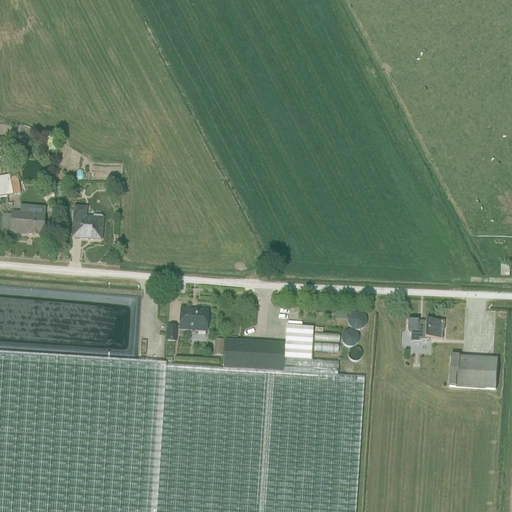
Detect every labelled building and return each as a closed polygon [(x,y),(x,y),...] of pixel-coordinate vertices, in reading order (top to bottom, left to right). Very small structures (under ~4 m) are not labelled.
[(0,248),(1,248),(0,241),(0,196),(17,193),(14,174),(0,175),(0,248)] [(73,207),(71,240),(102,243),(104,219),(87,217),(87,208),(73,207)] [(1,217),(0,228),(0,233),(43,238),(45,216),(13,213),(12,218),(1,217)] [(329,318),(340,318),(341,307),(330,306),(329,318)] [(178,331),(208,332),(209,308),(179,307),(178,331)] [(358,329),(360,313),(344,311),(341,326),(358,329)] [(407,340),(441,341),(442,321),(408,320),(407,340)] [(355,511),(365,378),(338,377),(339,365),(310,363),(312,329),(286,327),(284,345),(224,340),(222,368),(0,352),(0,511),(355,511)] [(349,345),(349,330),(336,330),(337,345),(349,345)] [(209,338),(208,354),(216,355),(217,338),(209,338)] [(341,358),(352,361),(355,351),(343,348),(341,358)] [(498,360),(450,357),(448,389),(496,392),(498,360)]
